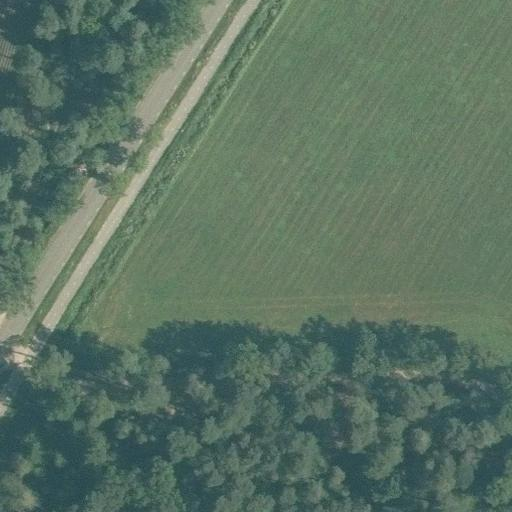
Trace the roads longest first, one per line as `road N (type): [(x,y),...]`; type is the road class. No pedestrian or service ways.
road 1 (track): [(511,401),(442,373),(90,389),(24,364),(0,368)]
road 2 (tertiary): [(0,347),(218,0)]
road 3 (track): [(90,389),(130,443),(162,511)]
